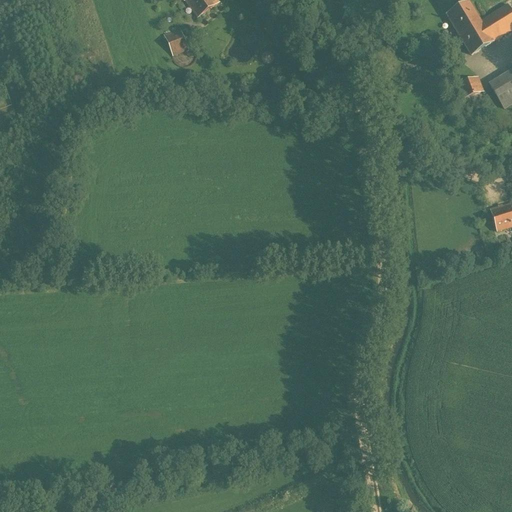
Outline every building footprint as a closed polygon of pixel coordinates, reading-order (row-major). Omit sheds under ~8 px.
[(183,0),(197,19),(218,3),(216,0),(183,0)] [(480,22),(467,2),(446,15),(471,56),(511,30),(511,13),(507,5),(480,22)] [(163,36),(172,57),(189,51),(180,30),(163,36)] [(511,69),(488,85),(503,110),(511,105),(511,69)] [(477,78),(455,86),(460,101),(483,92),(477,78)] [(511,204),(490,211),(496,233),(511,228),(511,204)]
